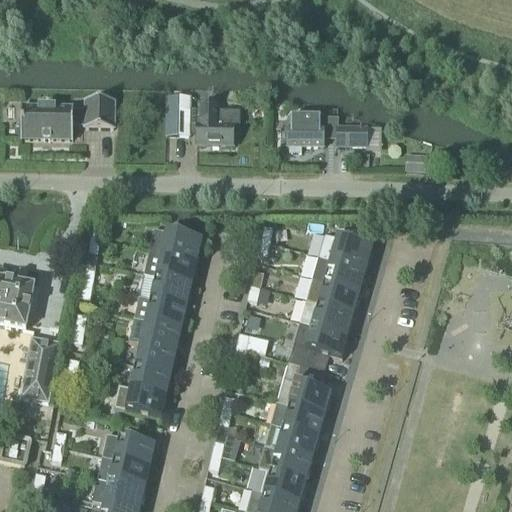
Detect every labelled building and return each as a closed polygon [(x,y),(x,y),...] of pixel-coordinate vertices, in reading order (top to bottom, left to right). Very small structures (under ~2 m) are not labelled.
[(86,115),(73,115),(73,113),(21,112),(21,144),(73,145),(73,129),(85,129),(85,133),(113,133),(114,105),(86,105),(86,115)] [(166,109),(165,140),(190,140),(190,139),(191,139),(191,137),(196,137),(196,139),(197,139),(196,149),(232,150),(233,133),(240,133),(240,132),(238,132),(238,117),(225,117),(225,115),(218,115),(218,111),(199,111),(199,114),(191,114),(191,109),(189,109),(166,109)] [(288,134),(287,134),(287,152),(289,152),(289,158),(301,158),(301,152),(323,152),(323,141),(338,141),(338,152),(365,153),(366,132),(338,132),(338,123),(288,122),(288,134)] [(419,177),(429,177),(430,163),(420,162),(419,177)] [(445,176),(446,163),(431,162),(431,174),(445,176)] [(93,230),(90,245),(100,246),(103,232),(93,230)] [(264,232),(260,247),(270,249),(274,235),(264,232)] [(154,235),(149,257),(198,268),(203,247),(203,245),(154,235)] [(325,240),(319,263),(367,276),(373,255),(373,254),(370,253),(374,236),(339,235),(336,243),(325,240)] [(100,246),(90,245),(88,259),(98,261),(100,246)] [(270,249),(260,247),(257,261),(267,264),(270,249)] [(144,280),(155,283),(156,282),(193,291),(198,268),(149,257),(144,280)] [(319,263),(312,285),(360,298),(367,276),(319,263)] [(85,275),(82,289),(92,291),(95,277),(85,275)] [(253,277),(250,291),(260,294),(263,279),(253,277)] [(156,282),(155,283),(150,304),(187,313),(193,291),(156,282)] [(0,330),(26,336),(34,293),(16,289),(17,288),(5,286),(4,287),(0,285),(0,330)] [(312,285),(306,307),(354,320),(360,298),(312,285)] [(92,291),(82,289),(80,304),(90,306),(92,291)] [(260,294),(250,291),(247,306),(257,308),(260,294)] [(150,304),(145,327),(182,335),(187,313),(150,304)] [(306,307),(300,328),(348,342),(354,320),(306,307)] [(77,320),(74,334),(84,336),(87,322),(77,320)] [(145,327),(140,349),(177,357),(182,335),(145,327)] [(300,328),(288,369),(324,379),(329,361),(342,365),(342,364),(348,342),(300,328)] [(84,336),(74,334),(72,349),(82,351),(84,336)] [(239,339),(236,354),(246,356),(247,350),(249,342),(239,339)] [(268,346),(249,342),(247,350),(246,356),(265,360),(268,346)] [(60,350),(32,345),(21,403),(48,410),(60,350)] [(140,349),(135,371),(172,380),(177,357),(140,349)] [(246,356),(236,354),(232,368),(242,371),(246,356)] [(69,365),(66,379),(77,381),(79,367),(69,365)] [(288,369),(277,408),(325,422),(331,400),(332,401),(332,399),(319,396),(324,379),(288,369)] [(135,371),(130,393),(167,402),(172,380),(135,371)] [(77,381),(66,379),(64,394),(74,396),(77,381)] [(167,402),(130,393),(125,415),(125,416),(162,425),(162,424),(167,402)] [(225,402),(221,417),(231,419),(235,404),(225,402)] [(271,430),(283,433),(319,444),(325,422),(277,408),(271,430)] [(231,419),(221,417),(218,431),(228,433),(231,419)] [(319,444),(283,433),(276,455),(313,466),(319,444)] [(56,438),(54,452),(64,454),(66,440),(56,438)] [(1,464),(1,465),(2,465),(25,470),(26,470),(27,469),(31,446),(31,445),(30,445),(8,440),(7,440),(6,440),(6,441),(1,464)] [(102,463),(114,465),(151,474),(156,452),(156,451),(107,440),(102,463)] [(214,447),(211,461),(221,463),(225,449),(214,447)] [(64,454),(54,452),(51,467),(61,469),(64,454)] [(276,455),(270,477),(307,488),(313,466),(276,455)] [(221,463),(211,461),(208,476),(218,478),(221,463)] [(151,474),(114,465),(109,487),(146,496),(151,474)] [(259,474),(253,496),(301,509),(307,488),(270,477),(259,474)] [(36,480),(33,494),(43,496),(46,481),(36,480)] [(92,507),(103,510),(113,511),(141,511),(146,496),(109,487),(97,485),(92,507)] [(204,491),(201,506),(211,508),(214,493),(204,491)] [(43,496),(33,494),(31,509),(41,510),(43,496)] [(253,496),(247,511),(299,511),(301,509),(253,496)]
